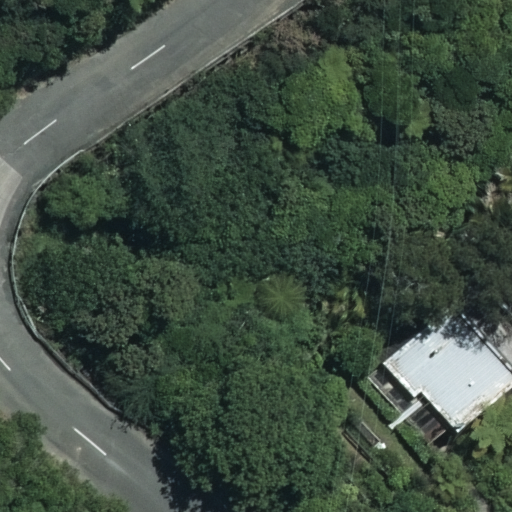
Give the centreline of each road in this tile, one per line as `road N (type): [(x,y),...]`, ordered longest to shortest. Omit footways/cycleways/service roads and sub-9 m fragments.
road 1 (unclassified): [(228,0),(0,156)]
road 2 (unclassified): [(0,356),(169,511)]
